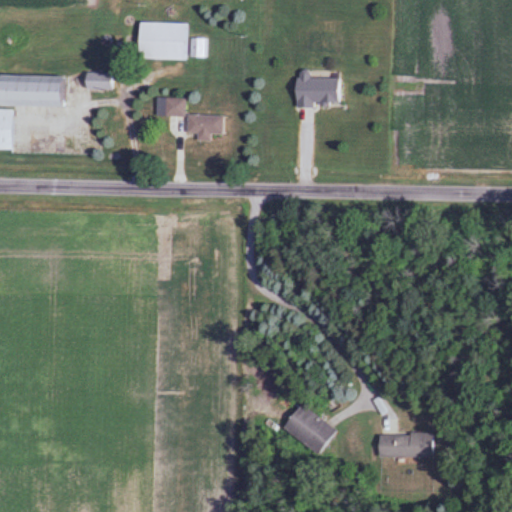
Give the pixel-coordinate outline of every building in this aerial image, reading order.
[(187,61),(187,23),(135,23),(135,61),(187,61)] [(307,79),(307,71),(294,71),(294,107),(340,107),(340,78),(307,79)] [(83,90),(113,90),(113,74),(83,74),(83,90)] [(0,107),(64,107),(64,77),(0,77),(0,107)] [(184,99),(155,98),(155,117),(184,117),(184,99)] [(0,150),(11,150),(12,110),(0,110),(0,150)] [(186,141),(209,141),(209,136),(221,136),(221,116),(186,116),(186,141)] [(280,424),(315,456),(336,434),(301,401),(280,424)] [(376,457),(430,457),(430,433),(376,433),(376,457)]
